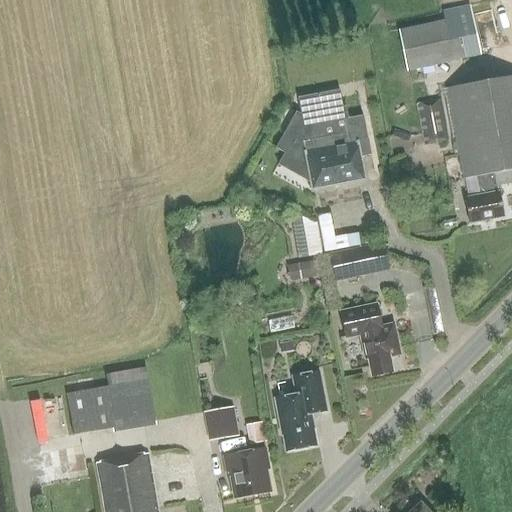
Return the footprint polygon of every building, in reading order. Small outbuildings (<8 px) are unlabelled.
[(445,20),(392,32),(401,72),(479,55),(468,5),(443,11),(445,20)] [(511,76),(447,89),(463,179),(476,177),(479,196),(465,198),(469,224),(503,218),(498,186),(511,183),(511,76)] [(271,148),(281,154),(274,165),(310,186),(310,191),(364,181),(360,158),(371,155),(368,139),(367,139),(363,116),(345,120),(339,90),(297,99),(300,117),(292,113),(271,148)] [(416,103),(423,146),(448,142),(441,99),(416,103)] [(324,214),(329,250),(367,245),(365,231),(341,235),(338,212),(324,214)] [(299,255),(326,254),(324,215),(298,216),(299,255)] [(329,254),(335,282),(364,276),(358,248),(329,254)] [(392,324),(381,327),(377,305),(340,312),(345,339),(360,336),(364,360),(367,359),(371,377),(391,373),(388,357),(399,355),(392,324)] [(280,353),(293,351),(291,340),(278,342),(280,353)] [(145,368),(63,381),(72,435),(112,429),(112,432),(154,425),(145,368)] [(285,452),(315,446),(310,419),(311,419),(310,414),(325,411),(318,372),(292,377),(295,395),(274,399),(281,436),(282,435),(285,452)] [(202,413),(207,441),(237,435),(232,407),(202,413)] [(269,419),(251,423),(255,442),(273,439),(269,419)] [(234,499),(270,492),(266,471),(269,471),(265,450),(223,457),(227,479),(230,478),(234,499)] [(157,511),(147,455),(96,464),(104,511),(157,511)] [(427,511),(420,503),(410,511),(427,511)]
